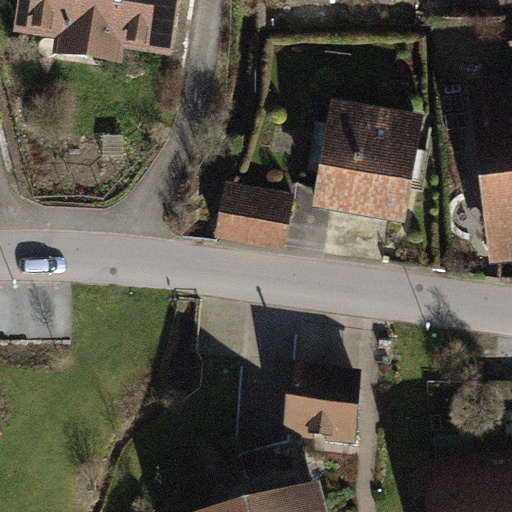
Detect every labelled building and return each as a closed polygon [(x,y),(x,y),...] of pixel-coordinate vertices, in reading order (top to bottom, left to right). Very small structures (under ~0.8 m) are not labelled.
[(14,0),(9,34),(51,39),(48,56),(119,66),(121,55),(166,61),(174,0),(14,0)] [(511,77),(460,85),(486,265),(511,261),(511,77)] [(420,119),(326,101),(306,208),(399,225),(420,119)] [(292,198),(223,187),(214,239),(283,250),(292,198)] [(355,442),(361,369),(288,362),(281,435),(355,442)] [(511,511),(511,448),(413,459),(418,511),(511,511)] [(319,511),(310,477),(185,511),(319,511)]
